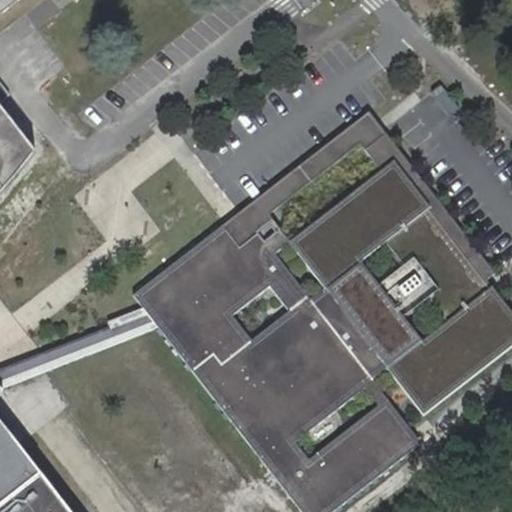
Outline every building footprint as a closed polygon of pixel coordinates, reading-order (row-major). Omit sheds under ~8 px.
[(0,0),(0,200),(1,199),(37,154),(0,107),(0,15),(19,0),(0,0)] [(393,128),(376,107),(231,220),(247,242),(280,216),(277,212),(369,141),(372,145),(393,128)] [(165,314),(161,317),(163,319),(238,417),(242,414),(248,420),(243,423),(301,497),(305,494),(310,501),(306,504),(312,511),(334,511),(420,445),(386,401),(316,455),(303,438),(373,384),(379,378),(396,366),(430,411),(511,347),(511,299),(494,276),(502,269),(393,128),(372,145),(382,159),(291,229),(280,216),(247,242),(231,220),(141,291),(154,308),(156,310),(160,308),(165,314)] [(0,367),(0,377),(3,381),(163,319),(154,308),(0,367)] [(3,381),(0,377),(0,511),(81,511),(0,406),(0,400),(12,388),(3,381)]
